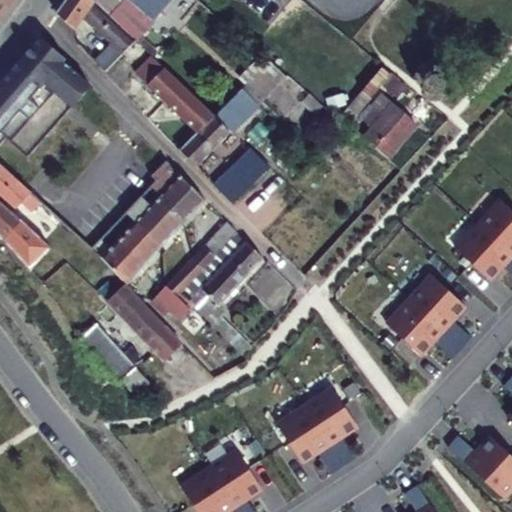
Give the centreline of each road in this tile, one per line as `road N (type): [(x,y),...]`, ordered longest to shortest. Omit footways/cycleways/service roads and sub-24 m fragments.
road 1 (residential): [(310,511),(375,465),(511,322)]
road 2 (residential): [(0,343),(128,511)]
